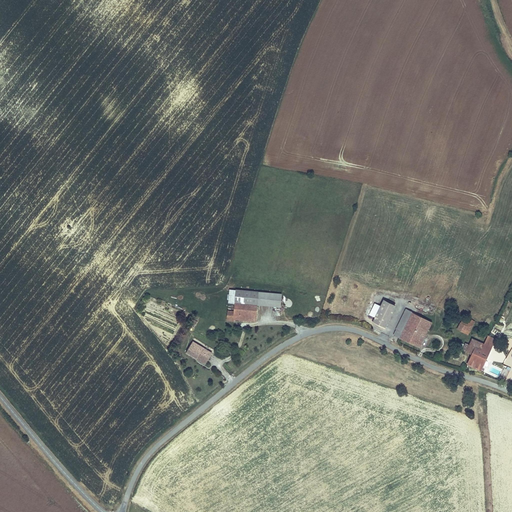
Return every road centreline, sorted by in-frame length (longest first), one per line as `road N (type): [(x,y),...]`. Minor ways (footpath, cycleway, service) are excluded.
road 1 (tertiary): [(511,389),(351,329),(309,332),(156,447),(121,511)]
road 2 (tertiary): [(0,397),(102,511)]
